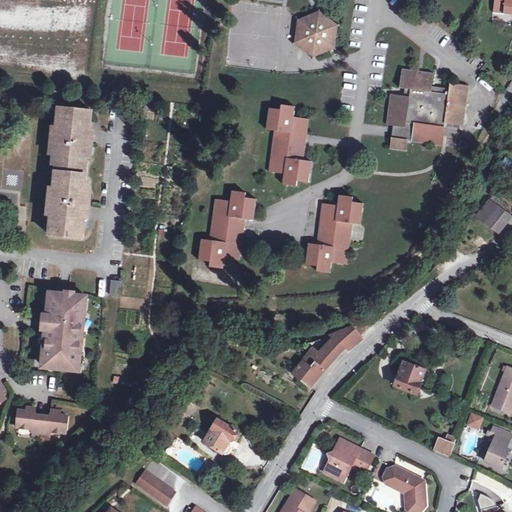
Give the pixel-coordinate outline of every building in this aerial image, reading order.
[(511,0),(495,0),(493,12),(511,14),(511,0)] [(335,49),(338,26),(319,11),(298,21),(295,43),(313,58),(335,49)] [(438,39),(445,33),(438,26),(432,32),(438,39)] [(396,139),(392,139),(390,149),(407,152),(408,140),(412,141),(412,142),(426,144),(425,145),(433,146),(433,145),(441,146),(441,145),(445,146),(455,148),(457,138),(443,136),(444,124),(462,126),(469,86),(443,83),(442,88),(433,87),(433,81),(434,75),(419,73),(419,72),(403,70),(400,89),(411,90),(410,97),(392,95),(389,110),(388,109),(387,117),(388,117),(387,126),(393,127),(398,128),(396,139)] [(302,135),(306,136),(309,120),(294,118),(296,108),(281,106),(281,110),(271,109),(270,114),(269,114),(268,119),(269,119),(267,131),(275,132),(271,161),(270,161),(269,172),(284,175),(283,181),(284,181),(283,185),(297,187),(298,182),(309,184),(309,176),(311,162),(303,161),(298,161),(299,153),(305,154),(306,148),(304,148),(305,143),(301,142),(302,135)] [(86,209),(90,210),(91,202),(87,202),(88,192),(89,182),(85,181),(87,158),(88,148),(93,148),(93,141),(89,141),(90,131),(92,111),(59,108),(57,127),(56,137),(51,136),(50,144),(55,144),(54,154),(53,164),(56,165),(54,188),(53,198),(49,197),(48,205),(52,206),(51,216),(49,235),(83,239),(85,219),(86,209)] [(464,126),(462,126),(444,124),(443,136),(457,138),(462,139),(464,126)] [(225,260),(239,261),(240,261),(242,250),(241,250),(245,220),(253,221),(255,210),(256,210),(257,205),(255,205),(256,200),(246,199),(247,194),(232,192),(231,202),(217,200),(215,217),(219,217),(218,224),(214,224),(213,227),(212,227),(211,234),(216,235),(215,242),(210,241),(203,240),(201,252),(200,252),(199,261),(211,263),(210,268),(222,270),(223,265),(224,266),(224,265),(225,260)] [(323,246),(317,245),(310,244),(308,257),(307,257),(306,266),(318,267),(317,272),(330,274),(331,270),(332,270),(332,264),(348,265),(349,254),(348,254),(352,225),(361,226),(363,213),(364,209),(363,209),(364,204),(353,203),(354,198),(339,196),(338,206),(324,204),(321,220),(327,220),(325,228),(320,227),(320,231),(319,237),(324,238),(323,246)] [(501,207),(491,200),(479,216),(500,232),(511,216),(505,212),(510,207),(505,203),(501,207)] [(475,235),(470,241),(477,247),(485,239),(482,237),(480,238),(475,235)] [(111,294),(111,295),(121,296),(122,283),(112,282),(111,294)] [(87,297),(74,296),(74,293),(66,292),(66,295),(49,293),(47,316),(51,317),(50,331),(46,330),(43,353),(46,354),(45,369),(79,373),(80,366),(78,363),(79,352),(82,349),(83,335),(81,335),(82,327),(84,325),(87,297)] [(379,322),(375,319),(370,325),(373,328),(379,322)] [(367,341),(357,329),(354,331),(343,336),(338,337),(341,340),(331,349),(327,345),(322,350),(320,349),(300,374),(317,388),(352,350),(355,351),(367,341)] [(403,362),(394,386),(417,394),(422,386),(432,389),(437,376),(403,362)] [(511,371),(498,410),(511,415),(511,371)] [(192,402),(186,411),(191,415),(197,406),(192,402)] [(186,411),(179,421),(190,429),(203,410),(197,406),(191,415),(186,411)] [(50,411),(50,418),(33,416),(34,409),(26,408),(25,412),(17,411),(15,428),(31,430),(30,433),(48,435),(48,432),(64,434),(66,417),(58,416),(59,412),(50,411)] [(466,426),(479,430),(483,417),(470,413),(466,426)] [(224,421),(211,444),(231,456),(235,456),(246,437),(245,433),(224,421)] [(511,435),(497,430),(494,437),(501,440),(499,444),(491,465),(507,472),(511,457),(511,452),(509,451),(511,443),(511,435)] [(456,459),(462,441),(455,438),(452,443),(446,442),(442,452),(456,459)] [(365,449),(348,441),(332,474),(346,481),(354,478),(359,468),(363,460),(360,458),(365,449)] [(370,452),(365,449),(360,458),(363,460),(359,468),(361,470),(370,452)] [(432,483),(403,468),(395,471),(391,479),(393,486),(412,496),(413,511),(414,511),(429,511),(433,508),(432,483)] [(153,473),(145,485),(175,507),(183,495),(153,473)] [(299,498),(290,511),(317,511),(323,503),(307,493),(303,500),(299,498)]
